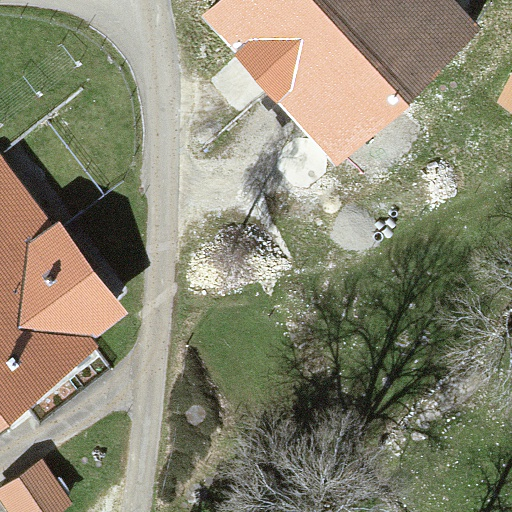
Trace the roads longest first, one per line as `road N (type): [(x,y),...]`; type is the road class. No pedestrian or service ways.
road 1 (unclassified): [(140,511),(166,299),(158,128),(138,42)]
road 2 (unclassified): [(138,42),(90,15),(13,0)]
